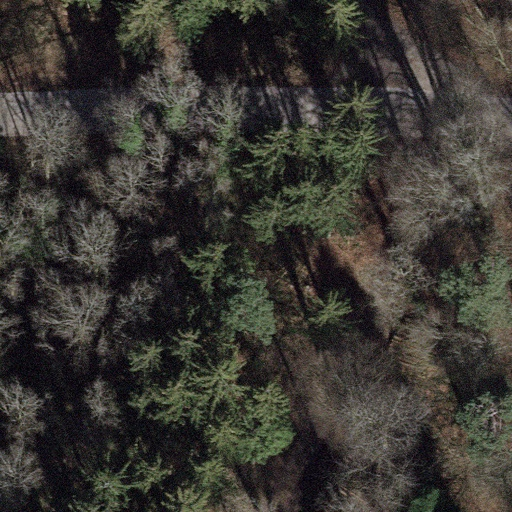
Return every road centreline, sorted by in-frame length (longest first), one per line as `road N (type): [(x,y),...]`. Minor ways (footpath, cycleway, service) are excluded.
road 1 (track): [(366,0),(511,106),(511,125),(272,511)]
road 2 (unclassified): [(511,112),(0,131)]
